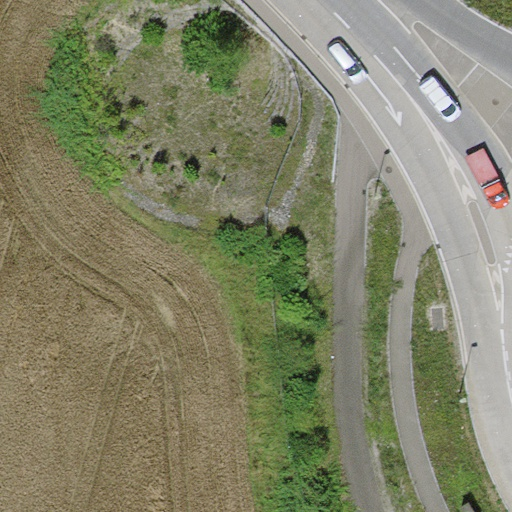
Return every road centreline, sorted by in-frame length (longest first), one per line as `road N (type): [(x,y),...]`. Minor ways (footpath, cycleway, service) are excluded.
road 1 (primary): [(294,0),(409,127),(460,257),(489,397),(511,461)]
road 2 (track): [(367,511),(340,417),(344,202),(379,89)]
road 3 (primary): [(511,108),(379,0)]
